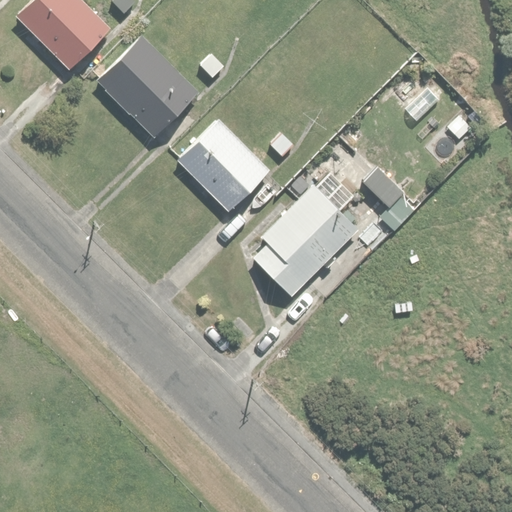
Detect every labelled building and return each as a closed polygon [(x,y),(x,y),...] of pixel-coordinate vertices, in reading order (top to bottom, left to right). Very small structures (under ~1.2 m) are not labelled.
[(116,28),(87,0),(33,0),(18,16),(75,71),(116,28)] [(203,88),(144,31),(98,78),(157,135),(203,88)] [(275,167),(220,116),(180,159),(235,211),(275,167)] [(306,135),(289,121),(272,141),(288,155),(306,135)] [(362,224),(300,172),(289,185),(299,193),(262,237),(269,242),(254,259),(300,298),(362,224)] [(398,191),(382,175),(361,195),(378,211),(398,191)]
